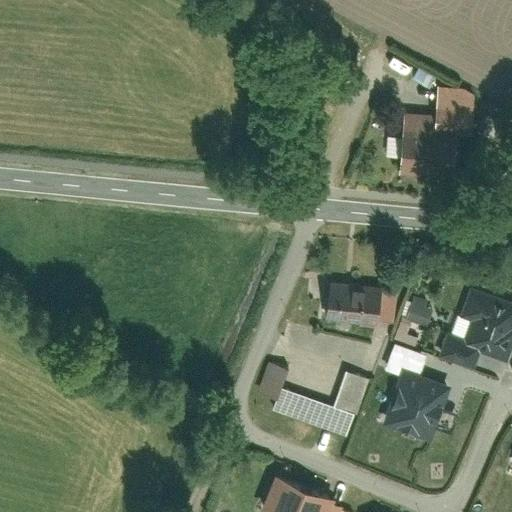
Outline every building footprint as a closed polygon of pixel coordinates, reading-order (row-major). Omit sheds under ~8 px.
[(427,100),(426,130),(462,131),(463,101),(427,100)] [(396,134),(395,171),(448,173),(449,136),(396,134)] [(323,278),(318,315),(384,323),(389,286),(323,278)] [(503,351),(511,325),(511,302),(472,289),(464,314),(471,316),(464,338),(503,351)] [(265,363),(251,398),(265,403),(262,410),(338,440),(347,416),(351,418),(365,382),(340,372),(328,404),(276,384),(282,369),(265,363)] [(452,385),(404,369),(390,410),(451,430),(456,414),(443,409),(452,385)] [(269,470),(254,511),(324,511),(332,492),(269,470)]
